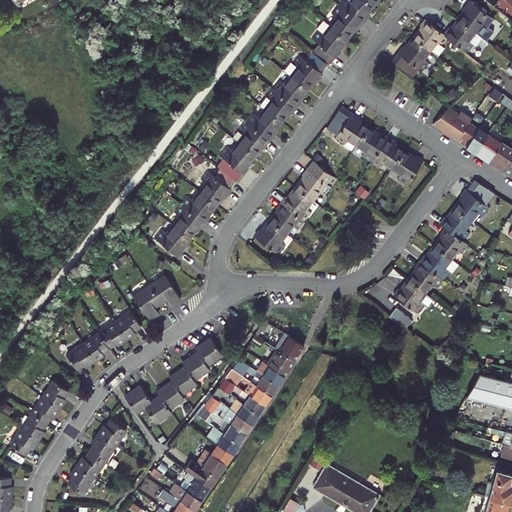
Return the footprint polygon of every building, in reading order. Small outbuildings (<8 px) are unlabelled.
[(366,15),(374,5),(367,0),(351,0),(343,0),(340,5),(363,23),(368,17),(366,15)] [(511,17),(511,0),(500,0),(496,5),(511,17)] [(472,10),(474,12),(466,22),(490,41),(493,43),(501,33),(495,29),(500,21),(478,4),(472,10)] [(358,30),(363,23),(340,5),(334,13),(338,17),(332,25),(348,38),(355,28),(358,30)] [(424,24),(425,26),(421,31),(438,44),(440,42),(445,45),(453,36),(429,18),(424,24)] [(484,49),(490,41),(466,22),(458,32),(456,31),(453,36),(476,54),(481,46),(484,49)] [(339,49),(348,38),(332,25),(325,34),(321,30),(313,40),(319,44),(336,57),(341,50),(339,49)] [(434,50),(438,44),(421,31),(417,37),(434,50)] [(439,67),(427,58),(434,50),(417,37),(409,47),(407,46),(395,61),(416,76),(422,68),(432,76),(439,67)] [(329,65),(336,57),(319,44),(312,52),(328,64),(329,65)] [(321,73),(328,64),(312,52),(306,61),(300,56),(293,65),(291,63),(285,70),(292,76),(309,89),(317,79),(318,80),(323,74),(321,73)] [(300,100),(309,89),(292,76),(285,85),(281,81),(274,89),(297,107),(302,101),(300,100)] [(268,98),(272,102),(266,109),(283,122),(290,113),(292,114),(297,107),(274,89),(268,98)] [(359,119),(360,117),(342,105),(329,124),(341,132),(337,137),(347,143),(350,138),(358,143),(369,126),(359,119)] [(464,115),(451,107),(433,122),(461,140),(474,122),(476,119),(465,112),(464,115)] [(260,117),(255,114),(249,122),(272,140),(277,134),(275,132),(283,122),(266,109),(260,117)] [(491,116),(483,110),(478,117),(486,123),(491,116)] [(490,125),(495,129),(499,123),(494,120),(490,125)] [(242,131),(246,135),(240,143),(256,156),(264,146),(266,147),(272,140),(249,122),(242,131)] [(461,140),(469,145),(482,127),(474,122),(461,140)] [(382,131),(381,133),(369,126),(358,143),(367,149),(364,155),(372,160),(388,135),(382,131)] [(469,145),(479,151),(491,134),(482,127),(469,145)] [(506,143),(491,134),(479,151),(478,152),(493,162),(506,143)] [(395,143),(396,140),(388,135),(372,160),(382,166),(385,161),(394,166),(405,150),(395,143)] [(250,168),(248,166),(256,156),(240,143),(234,151),(229,148),(222,157),(225,159),(218,167),(221,169),(236,181),(238,183),(250,168)] [(511,147),(506,143),(493,162),(506,170),(511,161),(511,147)] [(417,154),(416,157),(405,150),(394,166),(403,172),(400,177),(409,184),(425,160),(417,154)] [(339,179),(315,161),(305,175),(306,176),(298,186),(316,199),(322,192),(326,195),(333,187),(329,183),(330,181),(335,185),(339,179)] [(202,182),(207,185),(201,193),(217,206),(225,195),(227,197),(233,190),(231,188),(236,181),(221,169),(215,177),(210,172),(202,182)] [(289,196),(284,202),(308,220),(314,212),(309,208),(316,199),(298,186),(290,197),(289,196)] [(463,195),(465,196),(457,206),(474,219),(480,211),(485,215),(492,205),(469,188),(463,195)] [(209,216),(217,206),(201,193),(195,201),(190,198),(184,206),(206,224),(211,218),(209,216)] [(301,229),(308,220),(284,202),(279,209),(280,210),(272,220),(290,233),(296,225),(301,229)] [(177,215),(181,218),(175,227),(191,239),(199,229),(201,230),(206,224),(184,206),(177,215)] [(447,216),(442,223),(448,227),(466,240),(472,231),(467,228),(474,219),(457,206),(449,218),(447,216)] [(283,241),(290,233),(272,220),(264,230),(263,229),(257,236),(281,255),(288,245),(283,241)] [(182,250),(191,239),(175,227),(168,235),(164,232),(157,241),(179,258),(184,252),(182,250)] [(471,245),(466,240),(448,227),(443,234),(445,235),(437,246),(453,258),(459,250),(464,254),(471,245)] [(429,256),(427,254),(423,260),(446,277),(450,272),(452,274),(460,263),(453,258),(437,246),(429,256)] [(418,267),(420,268),(411,279),(428,291),(434,283),(439,286),(446,277),(423,260),(418,267)] [(174,303),(184,296),(167,272),(136,294),(152,318),(161,311),(157,305),(170,297),(174,303)] [(434,296),(428,291),(411,279),(404,289),(402,288),(396,295),(419,312),(428,301),(430,302),(434,296)] [(511,294),(511,285),(503,283),(501,292),(511,294)] [(415,319),(399,307),(392,315),(409,327),(415,319)] [(144,324),(134,310),(119,320),(130,337),(139,330),(138,328),(144,324)] [(269,338),(278,324),(268,318),(258,330),(269,338)] [(130,337),(119,320),(103,331),(112,346),(119,341),(120,343),(130,337)] [(112,346),(103,331),(87,342),(98,358),(108,352),(106,350),(112,346)] [(298,357),(307,343),(288,331),(279,344),(283,347),(298,357)] [(255,337),(270,345),(272,341),(258,332),(255,337)] [(154,401),(144,385),(129,396),(140,411),(147,406),(158,422),(174,411),(172,407),(188,397),(185,393),(201,382),(198,379),(213,368),(210,364),(225,353),(215,338),(200,348),(202,352),(187,362),(190,366),(174,376),(177,380),(161,391),(164,395),(154,401)] [(98,358),(87,342),(70,354),(79,368),(86,363),(88,366),(98,358)] [(243,355),(247,358),(253,349),(249,346),(243,355)] [(298,357),(283,347),(273,362),(272,363),(287,373),(298,357)] [(245,366),(257,375),(254,379),(259,383),(259,384),(274,394),(280,384),(265,374),(267,372),(263,369),(247,358),(243,355),(236,365),(242,370),(245,366)] [(265,374),(280,384),(287,373),(272,363),(273,362),(269,359),(263,369),(267,372),(265,374)] [(235,365),(228,373),(235,378),(237,376),(242,380),(244,377),(251,381),(253,378),(242,370),(236,365),(235,365)] [(511,379),(507,378),(482,372),(469,394),(511,405),(511,379)] [(222,382),(228,388),(233,391),(240,382),(235,378),(228,373),(222,382)] [(249,388),(254,392),(253,393),(267,403),(274,394),(259,384),(259,383),(254,379),(249,388)] [(71,389),(57,380),(46,395),(63,406),(69,397),(67,395),(71,389)] [(222,382),(214,392),(221,397),(228,388),(222,382)] [(223,398),(221,397),(214,392),(207,401),(215,408),(216,408),(223,398)] [(253,393),(246,402),(262,412),(267,403),(253,393)] [(63,406),(46,395),(36,412),(50,421),(54,415),(56,416),(63,406)] [(200,410),(209,417),(215,408),(207,401),(206,401),(200,410)] [(262,412),(246,402),(240,412),(255,422),(262,412)] [(232,406),(226,416),(228,417),(234,422),(248,432),(255,422),(240,412),(232,406)] [(50,421),(36,412),(25,428),(41,439),(48,429),(45,427),(50,421)] [(248,432),(234,422),(228,417),(222,427),(228,432),(227,432),(242,442),(248,432)] [(110,425),(108,424),(102,433),(118,445),(129,429),(114,419),(110,425)] [(492,434),(491,438),(507,442),(511,443),(511,431),(489,425),(488,432),(492,434)] [(41,439),(25,428),(14,444),(28,454),(33,447),(35,448),(41,439)] [(242,442),(227,432),(221,442),(235,452),(242,442)] [(93,451),(107,461),(118,445),(102,433),(96,443),(98,444),(93,451)] [(221,442),(215,450),(230,461),(235,452),(221,442)] [(215,450),(207,445),(198,460),(220,474),(230,461),(215,450)] [(97,477),(107,461),(93,451),(89,457),(87,456),(80,466),(97,477)] [(213,485),(220,474),(198,460),(190,454),(183,464),(191,469),(201,476),(200,477),(213,485)] [(328,462),(314,485),(358,511),(369,511),(380,494),(328,462)] [(163,469),(154,463),(150,468),(159,474),(163,469)] [(71,483),(86,493),(97,477),(80,466),(74,475),(76,476),(71,483)] [(488,479),(485,492),(490,494),(511,499),(511,481),(511,480),(511,471),(498,468),(494,481),(488,479)] [(190,489),(205,498),(213,485),(200,477),(201,476),(191,469),(182,483),(190,488),(190,489)] [(13,473),(0,471),(0,491),(14,493),(15,481),(12,481),(13,473)] [(172,490),(181,497),(198,508),(205,498),(190,489),(190,488),(182,483),(179,480),(172,490)] [(145,498),(149,493),(141,486),(134,495),(142,502),(145,498)] [(181,497),(172,490),(166,486),(161,493),(178,506),(174,511),(195,511),(198,508),(181,497)] [(14,493),(0,491),(0,510),(9,511),(10,503),(13,503),(14,493)] [(510,511),(511,506),(511,499),(490,494),(485,511),(510,511)] [(291,496),(284,509),(289,511),(294,511),(300,501),(291,496)] [(157,511),(159,510),(145,498),(142,502),(153,511),(157,511)] [(140,511),(144,506),(136,501),(132,506),(140,511)]
